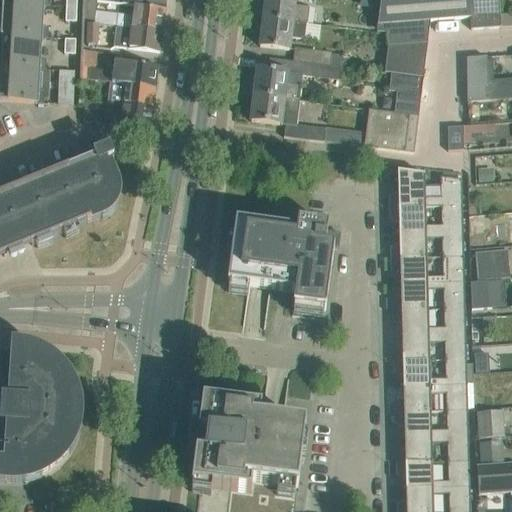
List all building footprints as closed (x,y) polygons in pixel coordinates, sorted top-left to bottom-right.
[(66,0),(66,8),(77,8),(77,0),(66,0)] [(96,26),(97,3),(97,2),(85,0),(83,24),(96,26)] [(165,11),(166,0),(84,0),(85,0),(97,2),(129,6),(134,7),(165,11)] [(295,0),(265,0),(263,20),(307,25),(309,8),(295,7),(295,0)] [(468,0),(380,0),(377,26),(387,25),(430,22),(470,19),(468,0)] [(498,0),(468,0),(470,19),(471,31),(501,29),(498,0)] [(41,28),(42,6),(2,4),(0,36),(40,39),(48,39),(48,28),(41,28)] [(163,33),(165,11),(134,7),(133,17),(118,16),(117,28),(131,30),(132,29),(163,33)] [(76,23),(77,8),(66,8),(66,23),(76,23)] [(305,41),(307,25),(263,20),(260,48),(289,51),(290,39),(305,41)] [(428,44),(430,22),(387,25),(388,48),(428,44)] [(97,27),(96,27),(96,26),(83,24),(83,41),(87,41),(87,46),(96,47),(97,27)] [(160,54),(163,33),(132,29),(131,30),(117,28),(115,49),(160,54)] [(39,60),(40,39),(0,36),(0,38),(3,38),(2,40),(0,49),(0,55),(1,56),(1,69),(38,71),(46,71),(46,60),(39,60)] [(65,40),(64,55),(75,56),(76,41),(65,40)] [(423,79),(428,44),(388,48),(384,74),(391,75),(423,79)] [(344,57),(331,56),(331,54),(294,50),(293,63),(342,69),(344,57)] [(82,80),(95,82),(96,70),(97,54),(83,52),(82,80)] [(511,100),(511,80),(488,82),(487,58),(466,60),(467,104),(505,101),(511,100)] [(155,90),(158,68),(127,64),(114,63),(114,73),(99,72),(99,71),(96,70),(95,82),(112,84),(112,85),(123,85),(155,90)] [(340,82),(342,69),(293,63),(291,76),(340,82)] [(37,92),(38,71),(1,69),(0,72),(0,102),(44,105),(44,93),(37,92)] [(287,86),(289,74),(257,70),(254,96),(271,98),(299,102),(301,88),(287,86)] [(74,73),(59,73),(59,106),(73,107),(74,73)] [(391,75),(389,93),(397,94),(395,115),(418,118),(421,97),(423,79),(391,75)] [(153,111),(155,90),(123,85),(112,85),(109,105),(115,106),(153,111)] [(296,127),(299,102),(271,98),(254,96),(250,123),(285,127),(296,128),(296,127)] [(89,102),(86,102),(86,104),(84,123),(93,125),(96,103),(89,102)] [(150,132),(153,111),(115,106),(109,105),(108,105),(106,120),(110,121),(109,127),(150,132)] [(414,155),(418,118),(395,115),(369,111),(366,133),(364,149),(414,155)] [(340,132),(326,130),(296,127),(296,128),(285,127),(284,139),(324,144),(338,146),(340,132)] [(448,153),(464,152),(464,128),(448,129),(448,153)] [(82,146),(86,156),(97,152),(93,142),(82,146)] [(117,188),(116,184),(107,163),(114,160),(109,149),(93,155),(95,159),(95,160),(69,170),(68,169),(66,171),(41,182),(41,181),(38,182),(38,183),(13,193),(13,192),(10,193),(0,197),(0,259),(5,257),(32,247),(102,218),(99,212),(115,206),(116,202),(117,197),(118,193),(117,188)] [(388,197),(388,209),(425,208),(441,208),(462,207),(462,181),(440,178),(441,200),(425,200),(424,176),(397,173),(398,183),(395,183),(395,184),(398,184),(398,197),(388,197)] [(426,227),(425,208),(388,209),(389,221),(399,221),(399,234),(396,234),(396,235),(463,233),(462,207),(441,208),(441,226),(426,227)] [(486,219),(472,220),(474,237),(487,236),(486,219)] [(339,250),(341,235),(327,233),(328,228),(298,224),(297,231),(236,223),(227,285),(295,294),(292,317),(324,322),(334,249),(339,250)] [(442,240),(442,259),(464,258),(463,233),(396,235),(399,235),(399,248),(389,248),(390,260),(427,259),(426,241),(442,240)] [(508,252),(475,255),(477,283),(510,280),(508,252)] [(427,278),(427,259),(390,260),(390,272),(400,272),(400,285),(398,285),(398,286),(464,284),(464,258),(442,259),(442,278),(427,278)] [(487,283),(469,284),(471,311),(489,310),(487,283)] [(443,292),(443,310),(465,310),(464,284),(398,286),(400,286),(401,299),(391,299),(391,312),(428,311),(427,292),(443,292)] [(428,329),(428,311),(391,312),(391,324),(401,323),(402,336),(399,336),(399,337),(466,335),(465,310),(443,310),(444,329),(428,329)] [(444,343),(445,361),(466,361),(466,335),(399,337),(399,338),(402,338),(402,350),(392,351),(392,363),(429,362),(429,343),(444,343)] [(78,430),(79,419),(79,409),(77,399),(73,389),(68,379),(62,371),(54,364),(45,358),(36,353),(26,350),(15,349),(15,354),(9,354),(6,355),(0,355),(0,358),(8,398),(7,398),(0,402),(0,483),(9,484),(19,484),(30,482),(40,478),(49,473),(57,466),(65,459),(71,450),(75,440),(78,430)] [(487,354),(472,355),(474,374),(488,373),(487,354)] [(430,380),(429,362),(392,363),(393,375),(403,374),(403,387),(400,387),(400,388),(467,386),(467,366),(466,361),(445,361),(445,380),(430,380)] [(511,373),(511,374),(473,376),(473,386),(474,410),(511,407),(511,390),(511,389),(511,388),(511,373)] [(445,394),(446,412),(468,412),(468,410),(467,386),(400,388),(400,389),(403,389),(403,402),(393,402),(394,414),(431,413),(430,394),(445,394)] [(260,421),(261,411),(261,410),(203,402),(198,434),(199,435),(197,450),(198,450),(197,455),(196,454),(191,490),(192,490),(193,487),(251,494),(252,483),(297,489),(305,427),(260,421)] [(431,431),(431,413),(394,414),(394,426),(404,426),(404,438),(402,439),(468,438),(468,412),(446,412),(446,431),(431,431)] [(503,426),(502,412),(477,414),(479,441),(491,440),(490,426),(503,426)] [(447,445),(447,464),(469,463),(468,438),(402,439),(402,440),(404,440),(405,453),(395,453),(395,465),(432,464),(431,446),(447,445)] [(478,445),(480,464),(504,462),(502,443),(478,445)] [(432,483),(432,464),(395,465),(395,477),(405,477),(406,490),(403,490),(470,489),(469,463),(447,464),(448,482),(432,483)] [(511,463),(504,465),(476,467),(478,496),(511,493),(511,463)] [(448,496),(448,511),(470,511),(470,489),(403,490),(403,491),(406,491),(406,504),(396,504),(396,511),(433,511),(433,497),(448,496)]
